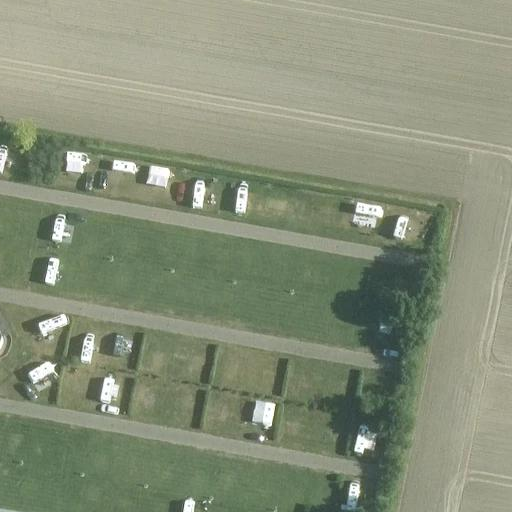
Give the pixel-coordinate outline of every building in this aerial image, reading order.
[(6,148),(2,176),(14,178),(19,150),(6,148)] [(80,183),(83,156),(65,154),(62,181),(80,183)] [(115,162),(114,171),(133,173),(134,164),(115,162)] [(147,171),(147,191),(171,191),(171,172),(147,171)] [(241,183),(238,202),(259,206),(262,187),(241,183)] [(293,194),(287,221),(300,225),(307,197),(293,194)] [(361,232),(387,234),(389,211),(363,208),(361,232)] [(410,234),(430,238),(434,216),(415,212),(410,234)] [(62,251),(67,230),(54,227),(49,248),(62,251)] [(139,274),(140,262),(114,259),(113,272),(139,274)] [(42,279),(64,282),(67,263),(45,260),(42,279)] [(196,292),(199,273),(177,270),(174,289),(196,292)] [(236,287),(233,306),(253,308),(256,290),(236,287)] [(227,385),(233,362),(221,358),(214,382),(227,385)] [(311,376),(321,377),(323,368),(292,364),(290,383),(309,386),(311,376)] [(122,403),(125,381),(103,379),(100,400),(122,403)] [(374,387),(373,403),(399,405),(400,389),(374,387)] [(218,427),(222,405),(210,403),(205,424),(218,427)] [(363,421),(363,441),(388,441),(388,421),(363,421)] [(122,458),(121,478),(133,479),(134,459),(122,458)] [(50,491),(51,471),(26,470),(26,490),(50,491)] [(333,511),(334,492),(308,492),(308,511),(333,511)]
